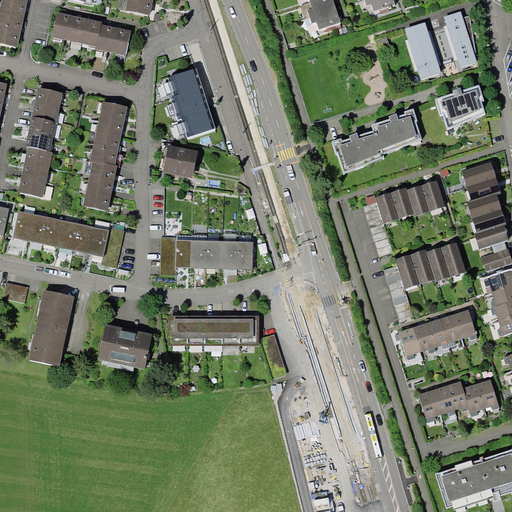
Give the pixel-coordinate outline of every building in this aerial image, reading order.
[(135,0),(128,0),(126,13),(147,18),(150,3),(135,0)] [(321,0),(309,4),(313,18),(335,11),(331,0),(321,0)] [(368,0),(373,14),(395,7),(392,0),(368,0)] [(3,1),(0,16),(21,21),(24,6),(3,1)] [(313,18),(318,32),(340,25),(335,11),(313,18)] [(475,55),(469,17),(461,20),(459,14),(445,19),(461,69),(475,64),(473,56),(475,55)] [(0,16),(0,31),(18,36),(21,21),(0,16)] [(51,38),(65,42),(70,20),(55,17),(51,38)] [(65,42),(80,45),(85,24),(70,20),(65,42)] [(80,45),(95,48),(99,29),(100,27),(85,24),(80,45)] [(423,26),(406,32),(422,81),(439,76),(423,26)] [(95,50),(109,53),(114,32),(99,29),(95,48),(95,50)] [(0,31),(0,47),(15,51),(18,36),(0,31)] [(109,53),(124,56),(129,35),(114,32),(109,53)] [(386,38),(375,42),(379,53),(390,49),(386,38)] [(168,75),(187,136),(214,127),(195,66),(168,75)] [(440,115),(441,114),(447,131),(486,116),(481,99),(482,99),(478,86),(468,89),(469,92),(464,93),(462,89),(455,92),(456,96),(436,102),(440,115)] [(39,90),(36,105),(57,109),(60,94),(39,90)] [(103,104),(100,119),(122,123),(125,108),(103,104)] [(36,105),(32,120),(54,124),(57,109),(36,105)] [(384,160),(383,157),(424,143),(418,126),(419,125),(414,110),(402,114),(403,116),(399,118),(398,114),(389,117),(390,121),(371,128),(373,134),(359,139),(357,135),(351,137),(353,141),(341,145),(340,142),(333,145),(336,154),(338,154),(345,174),(384,160)] [(100,119),(97,134),(118,138),(122,123),(100,119)] [(32,120),(29,135),(51,139),(54,124),(32,120)] [(97,134),(94,148),(115,153),(118,138),(97,134)] [(29,135),(26,150),(28,150),(47,154),(51,139),(29,135)] [(168,144),(163,170),(193,176),(198,150),(168,144)] [(94,148),(91,163),(93,164),(112,168),(115,153),(94,148)] [(28,150),(25,165),(46,169),(50,154),(47,154),(28,150)] [(93,164),(90,179),(111,183),(114,168),(112,168),(93,164)] [(25,165),(22,180),(43,184),(46,169),(25,165)] [(462,174),(467,189),(495,180),(490,165),(462,174)] [(90,179),(87,194),(108,198),(111,183),(90,179)] [(22,180),(19,195),(40,199),(43,184),(22,180)] [(467,189),(472,204),(495,197),(500,195),(495,180),(467,189)] [(430,213),(445,208),(437,184),(422,189),(430,213)] [(415,218),(430,213),(422,189),(407,194),(414,215),(415,218)] [(399,220),(414,215),(407,194),(406,192),(391,196),(399,220)] [(87,194),(84,209),(105,213),(108,198),(87,194)] [(384,225),(399,220),(391,196),(376,201),(377,204),(384,225)] [(468,205),(472,220),(500,212),(495,197),(472,204),(468,205)] [(377,204),(363,208),(379,258),(393,254),(384,225),(377,204)] [(472,220),(477,236),(503,228),(505,227),(500,212),(472,220)] [(32,217),(17,214),(12,240),(27,243),(32,217)] [(47,220),(32,217),(27,243),(42,246),(47,220)] [(62,224),(47,220),(42,246),(57,250),(62,224)] [(78,227),(62,224),(57,250),(72,253),(78,227)] [(93,230),(78,227),(72,253),(87,256),(93,230)] [(475,236),(480,251),(507,243),(503,228),(477,236),(475,236)] [(108,233),(93,230),(87,256),(102,259),(108,233)] [(124,233),(108,230),(108,233),(102,259),(100,267),(115,270),(124,233)] [(162,237),(161,276),(176,276),(176,268),(177,240),(177,237),(162,237)] [(254,242),(177,240),(176,268),(253,270),(254,242)] [(451,278),(466,273),(457,246),(442,251),(451,278)] [(435,283),(451,278),(442,251),(427,256),(435,281),(435,283)] [(482,259),(487,274),(511,266),(507,251),(482,259)] [(420,285),(435,281),(427,256),(426,253),(411,258),(420,285)] [(404,290),(420,285),(411,258),(396,263),(397,267),(404,290)] [(397,267),(383,271),(399,321),(413,317),(404,290),(397,267)] [(511,288),(511,275),(511,273),(489,280),(493,294),(511,288)] [(31,289),(9,284),(5,299),(27,304),(31,289)] [(511,288),(493,294),(498,308),(511,303),(511,288)] [(76,299),(48,293),(32,361),(61,368),(76,299)] [(282,298),(288,319),(293,318),(287,297),(282,298)] [(511,319),(511,303),(498,308),(495,309),(499,323),(511,319)] [(468,313),(454,317),(462,340),(476,335),(468,313)] [(260,343),(272,379),(287,374),(274,335),(260,339),(260,317),(168,316),(167,346),(260,346),(260,343)] [(454,317),(440,322),(448,344),(462,340),(454,317)] [(511,334),(511,319),(499,323),(504,337),(511,334)] [(440,322),(426,326),(434,349),(448,344),(440,322)] [(426,326),(412,331),(420,353),(434,349),(426,326)] [(102,360),(112,363),(111,367),(137,373),(138,368),(148,371),(155,337),(109,327),(102,360)] [(412,331),(398,335),(406,358),(420,353),(412,331)] [(491,383),(477,387),(484,410),(498,405),(491,383)] [(461,384),(447,389),(454,411),(468,407),(463,392),(461,384)] [(477,387),(463,392),(468,407),(470,414),(484,410),(477,387)] [(447,389),(432,393),(440,416),(454,411),(447,389)] [(432,393),(418,398),(426,420),(440,416),(432,393)] [(511,492),(511,450),(436,475),(447,509),(453,507),(455,511),(489,500),(487,495),(498,491),(500,497),(511,492)]
